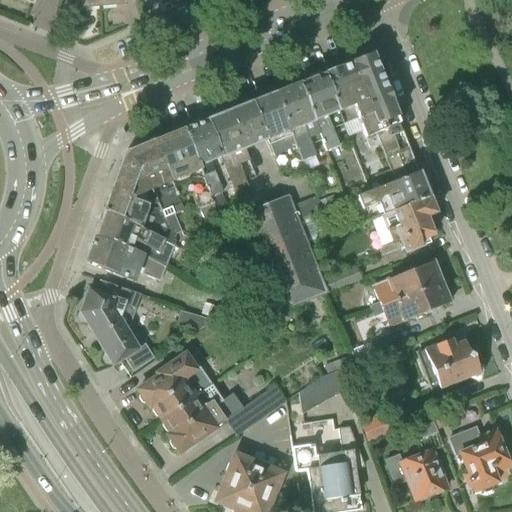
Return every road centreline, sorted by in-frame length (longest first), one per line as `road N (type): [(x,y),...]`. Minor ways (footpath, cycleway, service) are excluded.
road 1 (residential): [(511,351),(370,0)]
road 2 (residential): [(51,333),(48,297),(118,107)]
road 3 (tertiary): [(149,85),(349,0)]
road 4 (residential): [(164,511),(51,333)]
road 5 (primary): [(131,511),(57,404),(27,343)]
road 6 (primary): [(0,358),(102,511)]
road 7 (residential): [(122,81),(0,31)]
road 8 (tertiary): [(15,179),(58,141),(118,107)]
road 9 (tertiary): [(122,81),(49,100),(0,99)]
